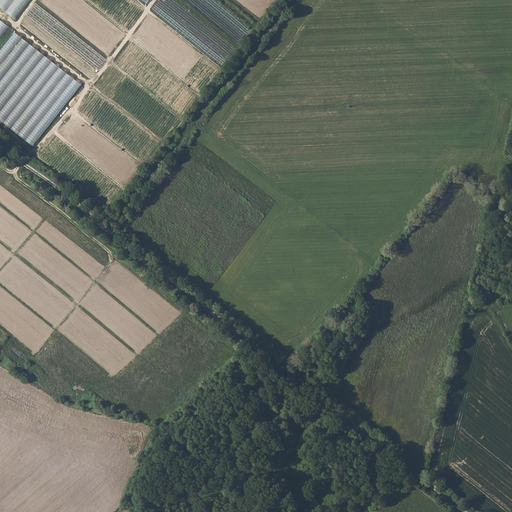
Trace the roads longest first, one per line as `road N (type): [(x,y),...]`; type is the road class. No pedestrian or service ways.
road 1 (track): [(464,511),(0,147)]
road 2 (track): [(293,0),(109,232)]
